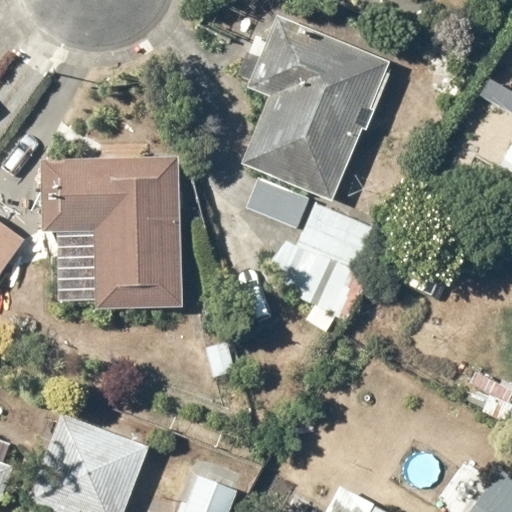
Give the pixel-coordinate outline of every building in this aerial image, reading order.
[(395,62),(279,16),(250,87),(272,96),(244,164),(338,202),(395,62)] [(511,149),(495,182),(511,190),(511,195),(510,200),(511,201),(511,149)] [(97,233),(99,314),(187,312),(183,155),(44,159),(46,234),(97,233)] [(377,229),(312,203),(277,291),(313,305),(305,324),(349,341),(368,293),(354,287),(377,229)] [(0,284),(31,238),(0,217),(0,284)] [(511,255),(492,246),(478,273),(511,290),(511,255)] [(271,318),(239,332),(264,387),(296,373),(271,318)] [(227,344),(208,351),(219,382),(238,375),(227,344)] [(127,511),(149,447),(61,417),(33,500),(66,511),(127,511)] [(0,502),(14,464),(0,458),(0,502)] [(511,511),(511,475),(505,470),(474,511),(511,511)] [(232,511),(240,488),(202,476),(191,511),(232,511)]
